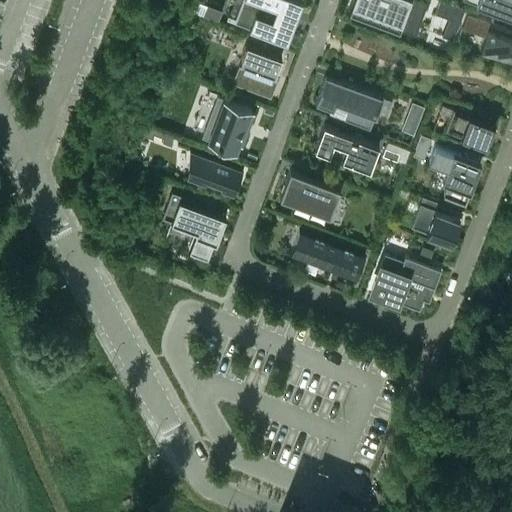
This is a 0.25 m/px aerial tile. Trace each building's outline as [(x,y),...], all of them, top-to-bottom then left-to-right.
[(240,0),(234,19),(286,39),(300,0),(240,0)] [(351,0),(351,2),(349,8),(415,33),(417,27),(426,0),(351,0)] [(445,12),(448,4),(438,0),(434,0),(432,7),(445,12)] [(511,0),(472,0),(511,14),(511,0)] [(217,19),(221,8),(206,2),(202,13),(217,19)] [(457,16),(460,8),(448,4),(445,12),(457,16)] [(489,19),(467,11),(461,26),(484,34),(479,45),(511,57),(511,36),(487,27),(489,19)] [(281,53),(246,40),(240,58),(233,76),(232,78),(271,92),(277,76),(273,74),(281,53)] [(323,76),(315,99),(332,106),(330,113),(344,118),(369,127),(375,111),(380,97),(382,93),(341,77),(325,72),(323,76)] [(249,110),(250,106),(218,94),(202,135),(235,147),(237,143),(249,110)] [(416,127),(423,109),(414,105),(407,124),(416,127)] [(495,122),(452,106),(450,114),(445,128),(460,134),(460,135),(468,138),(469,137),(472,138),(471,139),(486,144),(488,139),(487,139),(488,136),(489,136),(495,122)] [(375,151),(378,143),(361,136),(353,133),(323,122),(320,130),(314,147),(348,159),(361,164),(369,167),(375,151)] [(162,141),(171,145),(172,134),(145,123),(141,133),(153,137),(153,133),(162,136),(162,141)] [(423,156),(431,135),(420,131),(412,152),(423,156)] [(480,160),(453,149),(452,150),(434,143),(428,158),(447,165),(442,178),(448,180),(443,193),(464,201),(469,188),(480,160)] [(400,151),(386,146),(383,153),(397,158),(400,151)] [(233,194),(243,167),(189,147),(189,149),(196,151),(186,176),(205,183),(206,179),(221,185),(219,189),(233,194)] [(334,201),(342,180),(323,173),(321,179),(289,167),(279,195),(329,214),(334,201)] [(194,196),(171,188),(161,214),(195,227),(188,246),(207,253),(212,238),(215,239),(220,226),(225,213),(193,201),(194,196)] [(430,198),(427,204),(442,210),(445,203),(430,198)] [(427,204),(419,201),(411,223),(451,238),(459,216),(442,210),(427,204)] [(365,252),(299,227),(290,251),(305,257),(341,270),(356,276),(365,252)] [(430,293),(440,267),(404,253),(403,258),(384,251),(377,271),(371,288),(388,295),(388,296),(419,307),(425,291),(430,293)] [(498,437),(480,430),(480,432),(481,433),(475,447),(474,446),(474,448),(492,454),(498,437)]
